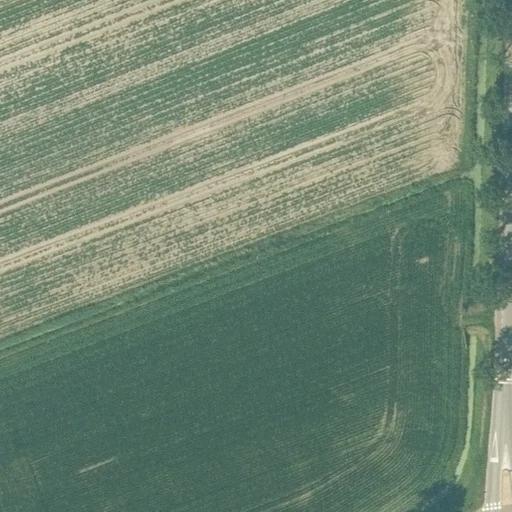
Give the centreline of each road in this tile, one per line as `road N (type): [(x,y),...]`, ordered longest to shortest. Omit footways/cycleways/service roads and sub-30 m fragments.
road 1 (secondary): [(505,384),(511,183)]
road 2 (secondary): [(505,384),(490,511)]
